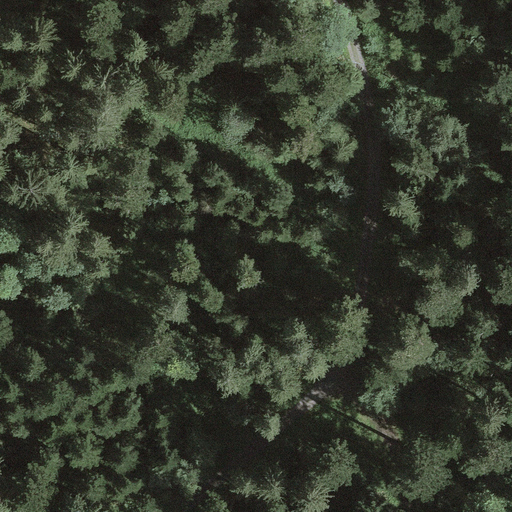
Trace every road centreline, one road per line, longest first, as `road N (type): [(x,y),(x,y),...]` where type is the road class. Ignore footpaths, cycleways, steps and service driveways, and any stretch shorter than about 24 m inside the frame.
road 1 (track): [(341,0),(376,151),(364,279),(338,370)]
road 2 (track): [(338,370),(180,511)]
